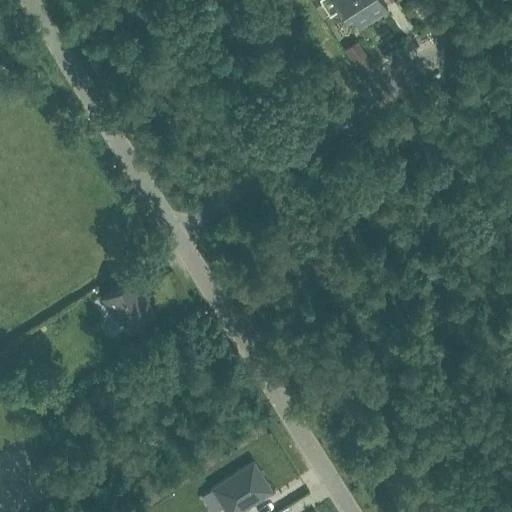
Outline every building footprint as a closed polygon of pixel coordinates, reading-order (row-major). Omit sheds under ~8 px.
[(381,0),(319,0),(329,15),(339,9),(345,18),(350,14),(359,27),(388,9),(381,0)] [(357,41),(345,49),(360,72),(372,64),(357,41)] [(136,275),(102,297),(115,318),(119,316),(128,330),(154,313),(145,299),(149,297),(136,275)] [(20,386),(9,393),(19,409),(30,402),(27,398),(20,386)] [(253,462),(212,487),(227,511),(237,511),(272,491),(253,462)]
